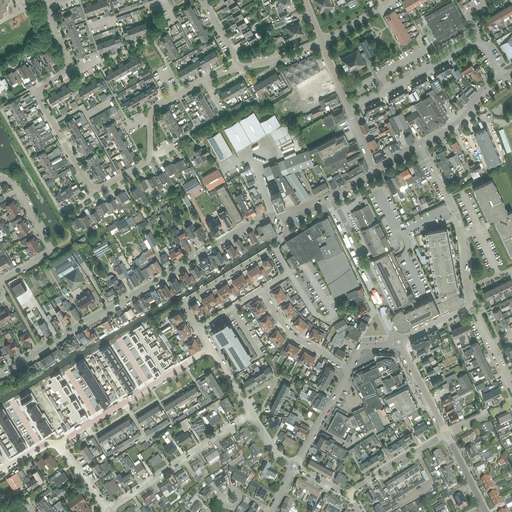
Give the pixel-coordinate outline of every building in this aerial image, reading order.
[(0,0),(0,19),(3,17),(3,13),(6,11),(6,3),(10,1),(10,0),(0,0)] [(98,11),(104,9),(100,0),(98,0),(99,2),(96,4),(98,11)] [(100,0),(104,9),(110,7),(107,0),(105,0),(104,1),(103,0),(100,0)] [(289,0),(279,0),(280,3),(278,4),(279,6),(277,7),(280,12),(284,10),(283,7),(291,4),(289,0)] [(314,0),(316,1),(314,2),(320,13),(334,6),(331,0),(314,0)] [(415,12),(408,0),(405,0),(402,2),(408,11),(412,9),(415,12)] [(420,9),(414,0),(408,0),(415,12),(416,11),(414,8),(417,6),(420,9)] [(424,6),(425,6),(421,0),(414,0),(420,9),(421,8),(419,5),(422,3),(424,6)] [(233,14),(240,10),(241,9),(236,1),(235,1),(227,6),(222,9),(224,12),(230,8),(233,14)] [(98,11),(96,4),(92,5),(91,2),(89,3),(93,13),(93,15),(96,14),(95,12),(98,11)] [(425,17),(440,45),(467,29),(452,2),(425,17)] [(87,15),(93,13),(89,3),(86,4),(87,6),(84,8),(87,15)] [(187,15),(196,10),(195,7),(192,9),(191,6),(184,9),(187,15)] [(511,17),(511,15),(506,7),(502,10),(506,18),(508,16),(511,18),(511,17)] [(190,20),(197,16),(195,13),(197,12),(196,10),(187,15),(190,20)] [(237,22),(243,18),(244,18),(240,10),(233,14),(226,18),(228,21),(234,17),(237,22)] [(286,10),(279,14),(281,19),(288,16),(286,10)] [(388,21),(401,13),(397,14),(394,10),(385,16),(388,21)] [(503,19),(506,18),(502,10),(497,13),(503,23),(504,22),(503,19)] [(391,26),(404,18),(400,19),(398,17),(402,15),(401,13),(388,21),(391,26)] [(501,24),(503,23),(497,13),(492,16),(496,23),(499,22),(501,24)] [(64,23),(73,20),(75,19),(74,16),(72,17),(71,14),(64,16),(65,20),(63,21),(64,23)] [(191,27),(202,20),(201,18),(199,19),(197,16),(190,20),(192,23),(190,24),(191,27)] [(496,23),(492,16),(487,19),(485,20),(491,30),(495,28),(494,25),(496,23)] [(239,32),(241,31),(248,26),(243,18),(237,22),(230,26),(231,29),(238,25),(239,27),(237,28),(237,29),(239,32)] [(394,31),(407,23),(406,23),(402,24),(401,22),(405,19),(404,18),(391,26),(394,31)] [(284,19),(273,24),(275,29),(286,24),(284,19)] [(68,28),(75,25),(73,20),(64,23),(64,25),(67,25),(68,28)] [(196,31),(203,27),(201,24),(203,22),(202,20),(191,27),(192,29),(194,27),(196,31)] [(286,27),(282,29),(284,34),(283,35),(285,42),(304,34),(299,22),(300,22),(299,22),(286,27)] [(141,25),(144,35),(147,34),(146,31),(149,30),(147,23),(141,25)] [(175,25),(179,33),(183,31),(178,23),(175,25)] [(396,36),(410,28),(409,28),(405,29),(404,26),(407,24),(407,23),(394,31),(396,36)] [(68,35),(79,31),(80,30),(79,28),(76,29),(75,25),(68,28),(69,31),(67,32),(68,35)] [(142,36),(144,35),(141,25),(135,27),(138,34),(141,33),(142,36)] [(133,39),(129,26),(128,26),(126,27),(127,30),(124,31),(126,38),(130,37),(131,40),(133,39)] [(138,34),(135,27),(132,28),(131,26),(129,26),(133,39),(135,38),(134,35),(138,34)] [(246,38),(254,34),(249,26),(248,26),(241,31),(239,32),(235,34),(237,37),(243,33),(246,38)] [(199,36),(208,31),(207,29),(205,30),(203,27),(196,31),(199,36)] [(399,41),(413,33),(412,33),(408,34),(407,31),(410,29),(410,28),(396,36),(399,41)] [(161,44),(172,37),(169,29),(164,32),(161,34),(162,36),(161,37),(163,40),(160,41),(161,44)] [(72,39),(79,37),(78,34),(80,33),(79,31),(68,35),(68,37),(71,36),(72,39)] [(208,31),(199,36),(202,41),(209,37),(207,34),(209,33),(208,31)] [(413,33),(399,41),(402,46),(412,40),(412,41),(416,39),(415,37),(411,39),(410,36),(413,34),(413,33)] [(254,34),(246,38),(241,41),(242,44),(248,41),(252,46),(259,42),(255,34),(254,34)] [(511,35),(507,42),(502,45),(511,59),(511,58),(511,35)] [(114,38),(118,48),(120,47),(119,44),(123,43),(120,36),(114,38)] [(72,46),(81,43),(79,37),(72,39),(73,43),(71,44),(72,46)] [(167,47),(174,44),(172,40),(174,39),(173,37),(172,37),(161,44),(163,46),(165,44),(167,47)] [(115,49),(118,48),(114,38),(109,40),(111,47),(114,46),(115,49)] [(358,49),(340,58),(343,64),(345,69),(346,69),(349,74),(366,64),(363,58),(366,55),(367,57),(375,53),(367,38),(359,42),(364,52),(360,54),(358,49)] [(108,48),(111,47),(109,40),(103,42),(106,52),(109,51),(108,48)] [(104,53),(106,52),(103,42),(97,44),(99,51),(103,50),(104,53)] [(76,51),(83,48),(81,43),(72,46),(72,48),(75,48),(76,51)] [(167,54),(177,49),(174,44),(167,47),(169,51),(166,52),(167,54)] [(83,48),(76,51),(77,54),(75,55),(76,58),(86,54),(83,48)] [(177,49),(167,54),(169,56),(171,55),(173,58),(180,54),(177,49)] [(53,54),(50,56),(48,51),(41,55),(46,63),(52,60),(54,63),(57,61),(57,60),(57,59),(57,58),(57,57),(57,56),(56,55),(55,55),(54,55),(53,54)] [(209,54),(215,63),(217,62),(215,59),(219,57),(215,51),(209,54)] [(213,64),(215,63),(209,54),(204,57),(208,64),(211,62),(213,64)] [(283,68),(280,69),(286,80),(287,79),(291,88),(319,72),(315,63),(317,62),(314,55),(307,58),(307,59),(283,70),(283,68)] [(131,58),(138,70),(141,68),(140,67),(145,64),(142,60),(140,61),(138,57),(134,59),(133,57),(131,58)] [(205,65),(208,64),(204,57),(199,60),(204,69),(206,68),(205,65)] [(37,67),(41,65),(36,58),(31,61),(35,68),(32,70),(35,75),(40,72),(37,67)] [(133,73),(138,70),(131,58),(129,59),(130,61),(127,63),(131,70),(133,73)] [(202,70),(204,69),(199,60),(194,63),(197,70),(201,68),(202,70)] [(131,70),(127,63),(124,65),(123,63),(120,64),(126,73),(131,70)] [(194,71),(197,70),(194,63),(188,66),(194,75),(196,74),(194,71)] [(32,81),(36,78),(32,70),(29,71),(25,64),(18,68),(21,72),(24,78),(29,75),(32,81)] [(127,76),(126,73),(120,64),(118,65),(120,68),(117,69),(120,76),(123,74),(125,77),(127,76)] [(441,67),(446,75),(452,72),(455,70),(453,66),(450,67),(448,64),(441,67)] [(192,76),(194,75),(188,66),(183,69),(187,76),(190,74),(192,76)] [(461,71),(464,76),(468,73),(472,79),(474,77),(476,80),(477,79),(478,80),(480,78),(480,77),(481,76),(478,72),(481,70),(478,67),(471,71),(468,66),(461,71)] [(442,77),(446,75),(441,67),(435,71),(437,75),(434,76),(435,78),(439,77),(438,76),(441,74),(442,77)] [(120,76),(117,69),(113,71),(112,69),(110,70),(115,79),(120,76)] [(140,74),(141,75),(143,78),(151,73),(149,69),(140,74)] [(184,77),(187,76),(183,69),(178,72),(183,81),(185,80),(184,77)] [(108,84),(115,79),(110,70),(108,71),(109,74),(106,76),(108,79),(105,80),(108,84)] [(18,83),(22,81),(17,72),(14,74),(12,71),(6,75),(11,85),(17,82),(18,83)] [(272,75),(276,83),(279,82),(280,84),(285,82),(280,74),(278,75),(276,72),(273,74),(273,73),(271,74),(271,75),(272,75)] [(278,86),(276,83),(272,75),(271,75),(269,77),(268,76),(267,77),(267,78),(272,86),(274,88),(278,86)] [(419,80),(423,87),(426,85),(425,83),(427,82),(428,83),(431,81),(430,78),(427,80),(425,76),(419,80)] [(470,83),(465,77),(463,76),(458,79),(461,81),(467,87),(463,90),(470,98),(471,98),(477,92),(474,88),(476,85),(470,83)] [(6,89),(9,87),(4,79),(1,81),(0,78),(0,89),(5,87),(6,89)] [(93,80),(98,89),(104,86),(100,79),(97,81),(95,78),(93,80)] [(274,88),(272,86),(267,78),(264,79),(262,80),(263,80),(267,88),(270,87),(271,90),(274,88)] [(434,81),(439,89),(443,87),(438,78),(434,81)] [(239,82),(244,90),(246,89),(248,92),(250,90),(248,88),(243,79),(240,81),(238,82),(239,82)] [(333,95),(336,94),(334,89),(336,89),(332,81),(319,86),(316,79),(298,89),(307,112),(321,107),(318,101),(333,95)] [(93,92),(98,89),(93,80),(91,81),(92,83),(89,85),(93,92)] [(263,91),(267,88),(263,80),(262,80),(260,82),(259,81),(258,82),(258,83),(263,91)] [(419,89),(423,87),(419,80),(412,84),(414,87),(411,89),(413,91),(416,89),(415,88),(418,87),(419,89)] [(427,96),(439,89),(434,81),(429,83),(433,89),(425,93),(427,96)] [(244,90),(239,82),(236,84),(235,83),(234,84),(234,85),(239,93),(242,92),(243,95),(245,93),(244,90)] [(258,94),(263,91),(258,83),(255,84),(253,85),(257,92),(255,93),(257,97),(258,99),(261,97),(258,94)] [(147,86),(148,87),(154,98),(156,96),(155,94),(158,92),(154,85),(151,87),(150,84),(147,86)] [(63,86),(69,95),(74,92),(70,86),(67,87),(66,85),(63,86)] [(93,92),(89,85),(86,87),(85,85),(83,86),(88,95),(93,92)] [(234,85),(231,86),(229,87),(230,87),(235,96),(237,94),(238,96),(240,95),(239,93),(234,85)] [(63,98),(69,95),(63,86),(61,88),(63,90),(59,92),(63,98)] [(81,99),(88,95),(83,86),(80,87),(82,89),(78,91),(80,95),(79,96),(81,99)] [(152,99),(154,98),(148,87),(145,88),(146,90),(143,92),(147,98),(150,96),(152,99)] [(230,98),(235,96),(230,87),(227,89),(227,88),(225,89),(225,90),(226,90),(230,98)] [(413,105),(415,108),(429,132),(433,129),(434,130),(437,128),(438,129),(446,123),(446,122),(449,120),(448,119),(449,119),(445,114),(447,113),(441,104),(449,99),(442,88),(432,94),(422,100),(422,99),(413,105)] [(396,93),(400,100),(403,98),(402,95),(404,94),(405,95),(408,93),(407,91),(404,92),(402,89),(396,93)] [(204,96),(203,95),(202,93),(203,92),(202,90),(190,97),(192,102),(195,100),(204,96)] [(226,101),(230,98),(226,90),(225,90),(222,92),(222,91),(221,92),(226,101)] [(63,98),(59,92),(56,94),(55,91),(53,92),(58,101),(63,98)] [(147,98),(143,92),(141,93),(140,91),(139,92),(138,91),(137,92),(138,95),(143,104),(146,102),(144,100),(147,98)] [(411,93),(415,100),(415,101),(420,98),(416,91),(411,93)] [(469,99),(463,93),(461,91),(457,94),(459,96),(458,98),(464,105),(469,99)] [(52,105),(58,101),(53,92),(51,94),(52,96),(49,98),(52,105)] [(143,104),(138,95),(137,92),(135,93),(135,94),(134,95),(135,96),(133,98),(137,104),(140,102),(141,105),(143,104)] [(396,102),(400,100),(396,93),(389,96),(391,100),(388,101),(390,104),(393,102),(393,101),(395,99),(396,102)] [(324,99),(327,106),(328,105),(330,109),(332,108),(341,104),(336,94),(333,95),(324,99)] [(206,100),(204,97),(205,97),(204,95),(203,95),(204,96),(195,100),(197,103),(195,104),(195,105),(196,106),(198,105),(206,100)] [(137,104),(133,98),(130,99),(129,97),(126,99),(127,101),(133,110),(135,109),(133,106),(137,104)] [(464,105),(457,97),(453,102),(459,109),(464,105)] [(133,110),(127,101),(126,99),(123,100),(125,102),(122,104),(126,110),(129,109),(130,111),(133,110)] [(209,104),(207,101),(208,101),(207,99),(206,100),(198,105),(199,107),(197,109),(198,110),(200,109),(209,104)] [(325,107),(327,106),(324,99),(319,101),(322,107),(319,108),(320,110),(325,108),(325,107)] [(10,110),(20,104),(18,102),(17,103),(15,100),(7,105),(8,107),(8,108),(9,110),(10,110)] [(373,104),(375,109),(376,112),(380,110),(379,107),(382,106),(382,107),(385,106),(384,103),(381,104),(380,101),(373,104)] [(13,115),(21,111),(19,107),(21,106),(20,104),(10,110),(13,115)] [(211,109),(210,106),(209,104),(200,109),(202,112),(199,113),(200,115),(203,114),(211,109)] [(376,112),(375,109),(373,104),(366,107),(367,111),(365,112),(366,115),(369,113),(368,112),(371,111),(372,113),(376,112)] [(394,116),(397,114),(392,105),(389,107),(394,116)] [(164,119),(172,114),(170,111),(173,110),(172,108),(169,109),(161,114),(163,117),(162,117),(163,119),(164,119)] [(211,109),(203,114),(205,118),(214,113),(212,110),(213,110),(212,108),(211,109)] [(321,114),(320,110),(319,108),(311,112),(312,113),(310,114),(312,118),(321,114)] [(343,108),(334,112),(332,114),(322,119),(328,129),(336,124),(347,118),(343,108)] [(13,115),(16,121),(26,115),(27,114),(26,112),(25,113),(23,110),(21,111),(13,115)] [(421,119),(416,111),(405,117),(410,126),(416,122),(423,134),(428,131),(421,119)] [(224,129),(237,151),(281,125),(274,114),(260,123),(254,112),(224,129)] [(394,116),(388,119),(395,133),(408,126),(401,112),(397,114),(394,116)] [(26,115),(16,121),(19,126),(27,121),(25,118),(28,116),(27,114),(26,115)] [(166,123),(174,118),(172,114),(164,119),(165,121),(165,122),(166,124),(166,123)] [(66,129),(75,124),(80,121),(78,118),(74,121),(71,117),(68,119),(68,121),(66,122),(67,126),(65,127),(66,129)] [(169,127),(177,123),(176,120),(178,119),(177,117),(174,118),(166,123),(168,126),(167,126),(168,128),(169,128),(169,127)] [(26,135),(45,124),(43,120),(39,122),(40,123),(35,126),(33,123),(31,125),(23,129),(26,135)] [(109,132),(116,128),(114,125),(116,124),(115,121),(104,128),(105,129),(104,130),(106,134),(109,132)] [(379,129),(380,131),(380,132),(381,134),(382,134),(389,131),(391,134),(395,133),(389,121),(384,123),(385,125),(383,126),(384,127),(379,129)] [(270,133),(277,145),(296,134),(289,122),(270,133)] [(366,122),(359,125),(363,133),(369,131),(370,134),(377,131),(375,126),(369,129),(366,122)] [(171,132),(180,127),(177,123),(169,127),(169,128),(170,130),(170,131),(171,132)] [(29,140),(39,134),(38,132),(42,130),(42,129),(47,127),(45,124),(26,135),(29,140)] [(72,133),(78,129),(75,124),(66,129),(68,131),(70,130),(72,133)] [(408,126),(404,129),(407,135),(405,137),(407,140),(406,141),(408,145),(409,145),(413,143),(412,142),(415,140),(410,133),(412,132),(408,126)] [(72,140),(82,134),(85,133),(82,127),(78,129),(72,133),(74,136),(71,137),(72,140)] [(171,132),(173,135),(172,135),(173,137),(182,132),(180,127),(171,132)] [(479,131),(474,133),(488,166),(501,161),(487,127),(482,130),(481,128),(478,129),(479,131)] [(109,138),(121,132),(120,130),(117,131),(116,128),(109,132),(111,135),(108,136),(109,138)] [(220,160),(232,153),(220,131),(207,139),(220,160)] [(32,145),(51,134),(50,132),(41,137),(39,134),(29,140),(32,145)] [(115,142),(122,139),(120,135),(122,134),(121,132),(109,138),(110,140),(112,141),(114,140),(115,142)] [(51,134),(32,145),(35,151),(46,145),(44,142),(53,137),(51,134)] [(78,144),(85,140),(82,134),(72,140),(74,142),(76,140),(78,144)] [(318,149),(326,166),(346,156),(347,157),(360,150),(356,142),(349,145),(348,143),(349,143),(344,134),(343,135),(343,134),(342,134),(343,135),(337,138),(336,136),(309,150),(310,153),(318,149)] [(118,148),(127,142),(126,140),(124,142),(122,139),(115,142),(118,148)] [(378,152),(377,151),(381,149),(385,147),(383,144),(380,145),(379,142),(376,143),(375,139),(374,139),(367,142),(371,151),(373,155),(378,152)] [(79,150),(88,145),(85,140),(78,144),(80,147),(77,148),(79,150)] [(390,142),(390,144),(387,146),(391,153),(394,152),(400,149),(397,141),(395,142),(393,142),(393,141),(390,142)] [(455,154),(449,157),(454,166),(459,163),(461,162),(458,156),(463,153),(456,141),(451,144),(453,147),(452,148),(453,151),(455,154)] [(121,153),(128,149),(126,146),(128,145),(127,142),(118,148),(121,153)] [(88,155),(93,152),(92,150),(93,149),(90,144),(88,145),(79,150),(80,152),(82,151),(84,154),(87,153),(88,155)] [(378,152),(373,155),(372,155),(375,163),(392,154),(387,146),(385,147),(381,149),(377,151),(378,152)] [(194,152),(197,157),(194,159),(198,165),(201,163),(200,161),(206,157),(205,155),(209,153),(206,147),(202,150),(201,148),(194,152)] [(440,160),(437,161),(442,170),(443,169),(446,175),(452,171),(443,148),(436,152),(440,160)] [(124,158),(133,153),(132,151),(130,152),(128,149),(121,153),(124,158)] [(284,176),(294,189),(302,201),(310,196),(298,179),(302,176),(298,171),(314,164),(308,150),(264,168),(269,182),(270,182),(284,176)] [(349,163),(362,156),(360,150),(346,157),(349,163)] [(39,161),(49,156),(55,153),(54,151),(47,155),(44,151),(36,156),(39,161)] [(96,160),(99,159),(96,154),(95,154),(93,152),(88,155),(89,157),(87,159),(88,162),(86,163),(87,165),(96,160)] [(133,153),(124,158),(122,160),(125,165),(134,160),(132,157),(134,155),(133,153)] [(42,167),(51,162),(49,158),(50,157),(49,156),(39,161),(42,167)] [(342,166),(343,167),(344,169),(346,172),(350,180),(354,178),(355,178),(368,171),(369,170),(363,159),(362,156),(349,163),(346,157),(333,163),(337,169),(342,166)] [(45,172),(66,160),(65,157),(52,165),(51,162),(42,167),(45,172)] [(93,169),(99,165),(98,163),(100,161),(99,159),(96,160),(87,165),(88,167),(91,166),(93,169)] [(66,160),(45,172),(49,177),(57,173),(55,170),(57,169),(68,163),(66,160)] [(178,171),(179,171),(183,169),(185,173),(189,170),(183,160),(181,161),(180,160),(174,164),(178,171)] [(417,162),(411,166),(416,175),(412,177),(417,187),(421,185),(420,183),(421,183),(420,182),(424,180),(423,179),(426,178),(417,162)] [(174,164),(174,163),(171,165),(170,164),(164,167),(166,172),(167,172),(169,175),(173,172),(175,176),(180,174),(179,171),(178,171),(174,164)] [(471,172),(474,179),(480,176),(477,169),(481,168),(479,164),(474,166),(474,164),(469,166),(471,172)] [(93,176),(105,169),(104,167),(101,168),(99,165),(93,169),(95,173),(92,174),(93,176)] [(407,168),(401,172),(408,184),(414,181),(407,168)] [(99,180),(108,175),(105,169),(93,176),(95,178),(97,177),(99,180)] [(225,181),(219,170),(203,179),(209,190),(225,181)] [(169,175),(167,172),(166,172),(164,173),(164,172),(157,176),(162,183),(166,181),(168,185),(173,182),(169,175)] [(349,181),(350,180),(346,172),(341,175),(346,184),(350,181),(349,181)] [(402,185),(403,187),(404,189),(408,187),(406,183),(400,172),(397,174),(402,185)] [(247,176),(246,176),(247,179),(248,184),(255,181),(254,177),(253,177),(252,174),(247,176)] [(403,187),(402,185),(397,174),(392,177),(391,178),(396,188),(396,189),(396,190),(400,188),(401,191),(405,189),(404,189),(403,187)] [(157,176),(157,175),(154,177),(154,176),(148,179),(152,187),(156,184),(159,188),(160,188),(160,189),(164,187),(163,185),(162,183),(157,176)] [(327,178),(332,189),(333,189),(337,186),(336,184),(338,183),(340,187),(345,184),(341,177),(334,181),(331,175),(327,178)] [(288,193),(294,189),(284,176),(270,182),(272,189),(269,190),(270,193),(271,193),(272,196),(277,207),(285,204),(283,197),(287,194),(287,195),(288,194),(288,193)] [(195,177),(182,185),(187,193),(200,185),(195,177)] [(148,179),(147,178),(144,180),(144,179),(138,182),(140,187),(142,190),(147,188),(151,195),(153,193),(154,195),(156,194),(155,192),(153,189),(152,187),(148,179)] [(319,186),(322,192),(329,189),(324,178),(320,180),(322,184),(319,186)] [(396,189),(390,178),(386,180),(385,181),(390,192),(391,191),(392,193),(397,191),(396,190),(396,189)] [(492,179),(481,184),(473,188),(489,222),(491,221),(490,221),(490,222),(490,223),(491,223),(493,227),(496,224),(511,257),(511,256),(511,210),(507,212),(492,179)] [(70,184),(76,194),(81,191),(76,182),(73,184),(71,182),(69,183),(70,184)] [(225,183),(216,189),(235,223),(243,218),(226,188),(227,187),(225,183)] [(71,197),(76,194),(70,184),(68,185),(69,187),(66,189),(71,197)] [(322,192),(319,186),(316,187),(314,184),(310,186),(316,196),(322,192)] [(71,197),(66,189),(62,191),(60,187),(58,188),(59,190),(65,200),(71,197)] [(142,190),(140,187),(138,188),(137,188),(131,191),(135,199),(140,196),(145,205),(150,202),(142,190)] [(295,204),(302,201),(294,189),(288,193),(288,194),(295,204)] [(60,204),(65,200),(59,190),(58,191),(59,193),(55,195),(60,204)] [(266,210),(259,195),(255,196),(252,190),(249,192),(259,213),(266,210)] [(120,203),(124,201),(126,204),(131,202),(125,191),(122,193),(121,192),(115,195),(117,198),(120,203)] [(204,204),(196,191),(188,196),(195,209),(204,204)] [(242,192),(235,196),(238,203),(241,202),(245,210),(248,208),(250,207),(250,209),(248,210),(252,217),(257,214),(250,202),(247,203),(242,192)] [(123,208),(120,203),(117,198),(114,200),(114,199),(108,202),(112,210),(116,207),(118,211),(119,211),(121,213),(123,212),(126,217),(127,216),(123,209),(123,208)] [(8,211),(18,205),(16,203),(14,201),(8,204),(6,202),(0,205),(2,208),(3,209),(7,208),(8,211)] [(108,202),(107,201),(105,203),(104,202),(98,206),(100,210),(102,213),(107,211),(109,215),(113,212),(112,210),(108,202)] [(238,203),(237,204),(238,208),(240,207),(243,211),(243,212),(242,213),(244,216),(245,216),(246,218),(246,219),(248,220),(249,219),(252,217),(248,210),(248,208),(245,210),(241,202),(238,203)] [(367,204),(353,211),(362,229),(361,230),(373,254),(390,246),(377,221),(376,222),(367,204)] [(18,205),(8,211),(10,214),(7,216),(10,221),(15,217),(14,215),(20,211),(19,209),(19,208),(18,206),(18,205)] [(100,210),(98,206),(95,207),(97,211),(91,214),(95,222),(96,222),(100,219),(103,225),(108,223),(105,219),(102,213),(100,210)] [(227,209),(218,213),(221,219),(225,226),(225,227),(226,227),(226,226),(227,228),(228,228),(231,227),(231,225),(232,225),(227,215),(230,214),(227,209)] [(139,210),(135,212),(137,215),(134,216),(137,222),(143,219),(139,210)] [(81,218),(86,225),(90,223),(92,227),(97,224),(96,222),(95,222),(91,214),(88,215),(87,214),(87,213),(83,215),(84,216),(81,218)] [(131,215),(125,218),(128,224),(134,221),(131,215)] [(328,257),(342,250),(333,232),(335,231),(328,216),(324,218),(323,217),(316,222),(323,234),(315,237),(325,257),(325,258),(328,256),(328,257)] [(81,218),(81,217),(78,218),(77,217),(71,221),(73,225),(72,225),(72,226),(73,228),(74,229),(75,228),(75,229),(80,226),(82,230),(87,227),(86,225),(81,218)] [(19,229),(29,223),(28,223),(26,221),(24,219),(22,220),(21,218),(11,223),(13,227),(17,226),(19,229)] [(213,218),(206,222),(212,233),(219,229),(218,227),(222,225),(218,218),(214,220),(213,218)] [(128,226),(125,221),(117,226),(120,231),(128,226)] [(259,233),(260,235),(264,241),(277,234),(275,229),(276,229),(274,225),(273,226),(270,221),(257,228),(259,233)] [(315,237),(323,234),(316,222),(285,241),(300,263),(306,260),(306,259),(314,256),(316,261),(325,257),(315,237)] [(29,223),(19,229),(20,232),(18,234),(18,236),(17,236),(19,239),(25,236),(24,233),(30,229),(29,227),(29,226),(28,224),(29,224),(29,223)] [(198,228),(194,227),(192,224),(185,228),(190,237),(196,234),(199,240),(206,236),(201,226),(198,228)] [(451,248),(450,242),(448,227),(425,232),(427,247),(427,246),(426,246),(426,247),(426,252),(427,256),(427,257),(426,257),(425,255),(422,256),(418,248),(415,249),(422,263),(426,262),(426,260),(427,260),(429,264),(431,269),(431,270),(431,269),(432,269),(436,291),(438,294),(434,296),(442,312),(456,305),(456,304),(463,301),(464,300),(464,299),(464,298),(464,297),(464,296),(463,295),(463,294),(462,294),(461,294),(460,294),(459,294),(456,287),(459,287),(455,265),(456,264),(455,260),(455,256),(455,255),(454,255),(453,252),(454,252),(453,247),(452,247),(452,248),(451,248)] [(185,230),(177,235),(187,252),(192,249),(185,238),(188,236),(185,230)] [(260,235),(259,233),(255,235),(253,230),(247,233),(253,245),(263,240),(260,235)] [(157,244),(150,231),(145,234),(148,239),(147,240),(151,247),(152,246),(152,247),(157,244)] [(29,247),(39,242),(39,241),(38,242),(37,239),(36,240),(35,237),(28,241),(27,238),(20,242),(22,244),(23,244),(24,245),(27,244),(29,247)] [(249,250),(247,245),(244,246),(243,244),(238,238),(234,242),(238,246),(238,247),(244,254),(249,250)] [(33,256),(33,255),(32,252),(41,247),(39,245),(39,242),(29,247),(25,249),(26,250),(28,253),(29,254),(28,254),(29,257),(30,258),(33,256)] [(173,248),(175,250),(179,257),(184,254),(179,245),(173,248)] [(229,245),(226,247),(227,247),(226,248),(231,256),(234,255),(235,257),(241,254),(237,248),(235,250),(231,245),(230,246),(229,245)] [(100,246),(95,248),(96,250),(97,252),(100,256),(104,254),(101,248),(100,246)] [(77,248),(72,252),(79,264),(85,260),(77,248)] [(150,256),(151,258),(156,255),(152,248),(144,252),(147,258),(150,256)] [(353,276),(353,275),(354,275),(351,268),(352,267),(343,249),(342,250),(328,257),(328,256),(325,258),(325,257),(316,261),(319,266),(331,291),(335,288),(338,292),(352,285),(348,279),(349,279),(350,279),(351,280),(352,279),(353,279),(353,278),(354,278),(354,277),(354,276),(353,276)] [(174,260),(179,257),(175,250),(169,254),(174,260)] [(407,329),(409,328),(440,313),(432,296),(417,303),(391,250),(370,260),(395,312),(394,313),(393,315),(392,317),(392,318),(392,319),(391,320),(391,321),(392,323),(392,324),(392,325),(393,326),(394,326),(394,327),(395,328),(396,328),(397,329),(398,329),(401,329),(402,330),(404,329),(407,329)] [(0,264),(10,259),(7,254),(5,251),(0,254),(1,257),(0,257),(0,264)] [(70,251),(62,256),(51,263),(56,270),(55,270),(60,278),(64,276),(72,289),(81,283),(85,280),(77,268),(80,266),(75,258),(74,258),(70,251)] [(213,255),(214,256),(219,263),(221,261),(223,264),(228,261),(225,255),(222,256),(219,251),(217,252),(214,253),(214,254),(213,255)] [(137,264),(139,267),(145,277),(155,272),(150,264),(149,261),(147,258),(144,252),(143,252),(140,257),(135,260),(137,264)] [(160,255),(161,256),(163,259),(161,260),(164,265),(170,262),(165,252),(164,253),(163,253),(162,254),(160,255)] [(113,255),(110,257),(113,262),(115,266),(119,263),(113,255)] [(200,261),(206,272),(214,268),(214,269),(216,267),(209,255),(200,261)] [(292,255),(290,256),(287,259),(292,266),(297,263),(292,255)] [(263,269),(266,274),(271,271),(269,269),(273,267),(269,261),(270,261),(268,258),(268,257),(267,257),(264,259),(265,260),(262,262),(265,267),(263,269)] [(14,267),(14,266),(12,263),(10,259),(0,264),(0,268),(1,270),(7,267),(8,269),(9,270),(14,267)] [(139,267),(137,264),(135,260),(132,261),(135,265),(131,268),(134,273),(136,272),(140,280),(145,277),(139,267)] [(150,264),(155,272),(161,268),(157,260),(154,262),(150,264)] [(119,274),(123,272),(119,263),(115,266),(113,267),(116,271),(117,271),(119,274)] [(123,264),(120,265),(126,276),(129,275),(123,264)] [(191,268),(191,269),(196,277),(201,274),(202,277),(205,275),(202,269),(199,271),(196,265),(194,266),(191,267),(191,268)] [(266,274),(263,269),(260,270),(257,265),(255,266),(255,265),(251,267),(257,276),(258,278),(264,275),(266,274)] [(252,279),(257,276),(251,267),(248,269),(248,270),(247,271),(250,276),(247,278),(251,283),(253,282),(252,279)] [(181,275),(186,283),(191,280),(193,283),(195,281),(192,275),(189,277),(186,272),(184,273),(184,272),(181,274),(181,275)] [(129,276),(135,285),(139,282),(134,273),(129,276)] [(251,283),(247,278),(245,279),(242,274),(240,275),(240,274),(236,276),(243,288),(251,283)] [(116,276),(110,280),(115,287),(119,294),(120,294),(121,295),(124,293),(124,292),(126,290),(122,283),(120,284),(116,276)] [(235,293),(243,288),(236,276),(233,278),(233,279),(232,280),(235,286),(232,287),(235,293)] [(171,280),(171,281),(170,281),(176,290),(181,286),(182,289),(185,287),(182,282),(179,283),(176,278),(174,279),(174,278),(171,280)] [(16,280),(10,283),(13,290),(20,286),(16,280)] [(272,294),(274,297),(283,292),(285,290),(283,286),(285,284),(283,281),(275,286),(277,289),(272,292),(273,293),(272,294)] [(503,291),(508,289),(505,282),(500,284),(503,291)] [(161,286),(161,287),(160,288),(166,296),(171,293),(172,296),(175,294),(172,288),(169,290),(166,284),(164,286),(164,285),(161,286)] [(235,293),(232,287),(230,289),(227,284),(225,284),(224,284),(221,286),(227,295),(231,292),(233,294),(235,293)] [(500,293),(503,291),(500,284),(494,287),(498,294),(499,298),(502,297),(500,293)] [(222,298),(227,295),(221,286),(217,288),(218,289),(217,290),(220,295),(217,297),(221,302),(223,300),(222,298)] [(362,286),(347,293),(351,304),(365,298),(363,293),(364,292),(362,286)] [(499,298),(498,294),(494,287),(489,290),(492,297),(495,295),(497,299),(499,298)] [(105,293),(109,300),(117,295),(113,289),(105,293)] [(159,296),(155,289),(151,292),(155,299),(154,299),(158,304),(161,303),(158,297),(159,296)] [(96,302),(88,290),(84,292),(85,294),(76,300),(82,309),(88,305),(89,306),(96,302)] [(494,300),(492,297),(489,290),(483,292),(487,299),(489,298),(491,301),(494,300)] [(143,309),(151,305),(149,302),(154,299),(150,292),(146,294),(146,295),(138,300),(143,309)] [(285,301),(290,298),(287,293),(285,294),(283,292),(274,297),(276,301),(277,300),(278,302),(283,298),(285,301)] [(221,302),(217,297),(215,298),(211,293),(210,294),(209,293),(206,295),(211,304),(213,307),(218,304),(221,302)] [(211,304),(206,295),(202,297),(203,298),(201,299),(205,304),(202,306),(207,313),(209,312),(208,309),(213,307),(211,304)] [(283,313),(292,307),(291,304),(293,303),(290,298),(285,301),(286,304),(281,307),(282,308),(281,309),(283,313)] [(62,302),(63,305),(66,310),(67,312),(70,310),(72,313),(75,318),(80,315),(75,307),(73,308),(72,306),(69,302),(68,303),(66,300),(62,302)] [(138,300),(133,303),(135,306),(134,306),(135,309),(136,308),(138,312),(141,310),(142,312),(144,311),(143,309),(138,300)] [(253,310),(263,304),(260,301),(260,300),(259,300),(253,303),(252,300),(244,305),(246,308),(248,307),(251,311),(253,310)] [(48,310),(51,309),(53,307),(49,301),(44,305),(48,310)] [(207,313),(202,306),(199,307),(196,302),(194,304),(193,303),(190,305),(190,306),(192,309),(193,308),(197,316),(202,313),(204,315),(207,313)] [(256,319),(261,316),(259,313),(265,310),(264,308),(265,308),(263,304),(253,310),(251,311),(254,316),(256,319)] [(350,315),(352,314),(355,318),(367,311),(363,305),(356,310),(354,306),(348,311),(350,315)] [(295,316),(299,312),(298,310),(296,308),(294,309),(292,307),(283,313),(285,316),(286,315),(287,317),(292,314),(295,316)] [(1,310),(7,320),(10,318),(12,321),(16,318),(13,313),(11,314),(7,308),(4,309),(1,310)] [(37,308),(29,313),(37,326),(40,324),(39,322),(44,320),(37,308)] [(131,308),(124,312),(128,319),(135,315),(131,308)] [(495,317),(502,314),(499,308),(493,312),(495,317)] [(115,318),(119,324),(127,320),(124,314),(123,314),(120,309),(116,311),(118,316),(115,318)] [(61,313),(59,310),(56,312),(64,325),(69,321),(67,318),(68,317),(66,314),(63,315),(62,314),(61,313)] [(181,314),(180,312),(179,311),(178,311),(175,313),(176,314),(168,319),(173,327),(178,323),(177,321),(182,318),(180,315),(181,314)] [(296,329),(305,319),(301,315),(299,312),(295,316),(297,319),(293,324),(294,325),(293,326),(296,329)] [(498,323),(505,320),(504,317),(507,315),(506,312),(502,314),(495,317),(498,323)] [(55,330),(60,327),(57,322),(58,321),(56,318),(53,320),(49,314),(46,316),(50,322),(55,330)] [(263,325),(272,319),(270,316),(269,316),(268,315),(263,318),(261,316),(256,319),(260,326),(263,325)] [(366,321),(367,318),(364,316),(361,318),(358,324),(355,322),(354,325),(356,327),(358,328),(363,330),(368,321),(366,321)] [(505,320),(498,323),(499,325),(497,326),(499,329),(508,325),(509,325),(508,322),(510,321),(508,318),(505,320)] [(266,334),(271,331),(269,328),(274,325),(273,323),(274,323),(272,319),(263,325),(265,330),(263,331),(266,334)] [(309,329),(312,324),(310,322),(308,321),(306,322),(304,321),(306,319),(305,319),(296,329),(299,331),(300,330),(301,332),(305,327),(309,329)] [(337,332),(341,340),(345,338),(355,343),(361,331),(358,329),(358,328),(356,327),(354,325),(353,326),(351,325),(351,326),(348,325),(347,326),(343,319),(333,325),(337,332)] [(108,320),(103,323),(108,332),(113,329),(108,320)] [(230,351),(234,357),(238,363),(240,367),(251,360),(249,357),(233,332),(234,332),(235,332),(230,324),(230,325),(229,325),(227,322),(214,331),(216,334),(215,335),(217,338),(217,339),(219,341),(220,340),(222,343),(221,343),(222,344),(225,342),(227,345),(230,351)] [(462,325),(466,332),(469,331),(471,336),(474,335),(468,322),(462,325)] [(180,333),(189,327),(187,324),(186,324),(185,323),(180,326),(178,323),(173,327),(174,330),(177,328),(180,333)] [(46,336),(51,333),(47,328),(49,327),(46,324),(41,327),(41,326),(40,327),(46,336)] [(314,340),(318,330),(316,329),(317,327),(314,325),(312,324),(309,329),(312,331),(309,336),(310,337),(310,338),(314,340)] [(135,333),(131,335),(133,339),(142,333),(141,331),(144,329),(142,325),(133,330),(135,333)] [(463,333),(466,332),(462,325),(457,327),(463,340),(466,339),(463,333)] [(182,342),(187,338),(186,336),(191,333),(190,331),(191,331),(189,327),(180,333),(178,335),(181,340),(182,342)] [(465,345),(463,340),(457,327),(451,330),(455,337),(458,336),(463,346),(465,345)] [(88,328),(83,330),(90,342),(98,338),(94,331),(91,333),(88,328)] [(318,330),(314,340),(317,342),(318,341),(319,342),(322,336),(325,338),(328,332),(324,330),(320,328),(318,330)] [(272,342),(282,333),(279,330),(278,331),(277,329),(273,333),(271,331),(266,334),(268,337),(272,342)] [(441,337),(437,329),(428,334),(427,335),(431,342),(441,337)] [(79,333),(76,335),(77,338),(80,337),(84,344),(89,341),(87,337),(86,337),(83,331),(79,333)] [(18,338),(23,346),(28,344),(27,343),(29,342),(28,340),(31,339),(28,332),(18,338)] [(341,340),(337,332),(335,335),(331,342),(333,344),(333,345),(336,347),(332,353),(341,358),(345,352),(339,348),(342,342),(341,340)] [(142,333),(133,339),(135,343),(139,340),(141,342),(149,337),(147,333),(144,336),(142,333)] [(282,333),(272,342),(275,346),(273,348),(275,350),(282,345),(280,342),(285,338),(284,337),(285,336),(282,333)] [(413,341),(412,345),(414,351),(423,346),(428,344),(431,343),(431,342),(427,335),(414,341),(413,341)] [(71,350),(70,350),(79,345),(74,336),(65,341),(65,342),(64,343),(64,344),(57,348),(62,356),(71,350)] [(142,345),(138,347),(140,351),(150,345),(148,343),(154,340),(151,336),(149,337),(141,342),(142,345)] [(8,344),(4,346),(9,355),(14,352),(13,351),(15,350),(15,349),(17,347),(14,341),(12,338),(7,341),(8,344)] [(189,348),(198,342),(196,339),(195,339),(194,338),(189,341),(187,338),(182,342),(187,349),(189,348)] [(198,342),(189,348),(191,351),(188,352),(190,354),(200,348),(199,346),(200,346),(198,342)] [(289,354),(295,344),(291,342),(290,343),(289,342),(286,348),(283,346),(279,354),(282,356),(283,353),(288,356),(289,354)] [(465,354),(480,347),(477,342),(470,345),(472,348),(464,351),(463,348),(461,349),(463,352),(464,352),(465,354)] [(150,345),(140,351),(143,355),(147,352),(149,355),(158,349),(159,348),(157,344),(151,348),(150,345)] [(296,360),(299,355),(296,354),(299,348),(298,347),(298,346),(295,344),(289,354),(294,357),(293,359),(296,360)] [(428,344),(423,346),(424,347),(417,351),(419,356),(428,352),(427,350),(430,348),(428,344)] [(109,345),(99,351),(100,351),(103,356),(112,350),(109,345)] [(430,350),(432,355),(441,350),(439,346),(430,350)] [(475,356),(482,353),(480,347),(465,354),(466,357),(474,353),(475,356)] [(150,357),(146,360),(148,363),(157,358),(156,355),(160,352),(158,349),(149,355),(150,357)] [(112,350),(103,356),(106,361),(115,355),(112,350)] [(303,365),(310,353),(306,351),(306,352),(304,351),(301,356),(299,355),(296,360),(299,362),(303,365)] [(55,360),(54,359),(50,353),(39,360),(40,360),(37,362),(41,368),(44,367),(55,360)] [(310,353),(303,365),(308,368),(307,370),(310,371),(314,364),(312,362),(315,357),(313,356),(314,355),(310,353)] [(383,375),(394,370),(393,368),(398,366),(396,360),(397,360),(395,354),(377,353),(375,353),(375,354),(374,355),(374,356),(377,363),(383,373),(383,375)] [(473,364),(485,358),(482,353),(475,356),(477,359),(471,361),(473,364)] [(115,355),(106,361),(109,366),(118,360),(115,355)] [(432,355),(428,358),(422,361),(422,362),(422,363),(423,364),(424,366),(431,362),(431,361),(434,359),(432,355)] [(157,358),(148,363),(150,367),(155,364),(156,367),(165,362),(165,361),(162,358),(159,360),(157,358)] [(481,367),(488,363),(485,358),(473,364),(474,366),(479,364),(481,367)] [(84,360),(76,365),(79,369),(79,370),(87,365),(84,360)] [(118,360),(109,366),(112,371),(122,365),(122,364),(121,364),(118,360)] [(158,369),(153,372),(156,376),(165,370),(164,367),(169,364),(167,360),(165,361),(165,362),(156,367),(158,369)] [(372,379),(383,373),(377,363),(356,373),(355,375),(354,376),(363,395),(375,389),(377,388),(372,379)] [(478,375),(490,369),(488,363),(481,367),(482,369),(477,372),(478,375)] [(87,365),(79,370),(82,374),(90,369),(87,365)] [(323,371),(331,376),(335,370),(326,365),(324,369),(323,371)] [(123,366),(113,373),(116,378),(126,372),(123,367),(123,366)] [(267,375),(264,369),(261,371),(257,366),(255,367),(259,373),(262,379),(267,375)] [(264,369),(267,375),(273,372),(269,366),(264,369)] [(372,379),(377,388),(378,390),(377,390),(380,396),(387,392),(387,391),(408,381),(405,376),(404,376),(401,372),(403,371),(400,366),(394,370),(383,375),(383,373),(372,379)] [(410,366),(407,367),(413,379),(416,378),(410,366)] [(435,373),(440,371),(437,366),(427,371),(429,376),(433,374),(433,375),(436,373),(435,373)] [(262,379),(259,373),(255,367),(253,368),(256,374),(253,376),(257,382),(262,379)] [(90,369),(82,374),(82,375),(85,379),(93,374),(95,373),(92,368),(90,369)] [(490,369),(478,375),(479,377),(484,375),(486,378),(493,374),(490,369)] [(37,371),(19,382),(20,385),(39,374),(37,371)] [(202,384),(208,381),(214,377),(211,371),(205,375),(207,378),(200,382),(202,384)] [(331,376),(323,371),(322,371),(321,375),(320,374),(318,377),(319,377),(320,378),(328,382),(331,376)] [(53,381),(49,384),(52,388),(60,382),(58,379),(62,376),(60,372),(50,378),(53,381)] [(126,372),(116,378),(119,383),(129,376),(126,372)] [(445,378),(447,382),(457,377),(455,373),(445,378)] [(454,401),(462,397),(476,390),(472,383),(472,384),(467,373),(456,378),(461,388),(456,391),(457,394),(452,396),(454,401)] [(93,374),(85,379),(88,383),(96,378),(93,374)] [(440,382),(444,380),(444,379),(443,379),(441,375),(431,380),(434,385),(438,383),(438,384),(440,383),(440,382)] [(129,376),(119,383),(122,387),(132,381),(129,376)] [(252,385),(248,379),(247,376),(245,378),(246,380),(243,382),(247,388),(252,385)] [(252,385),(257,382),(253,376),(248,379),(252,385)] [(211,386),(217,382),(214,377),(208,381),(211,386)] [(328,382),(320,378),(319,377),(317,380),(316,384),(325,389),(328,382)] [(96,378),(88,383),(91,388),(99,383),(96,378)] [(132,381),(122,387),(125,392),(125,393),(135,386),(132,381)] [(450,381),(448,382),(442,385),(445,390),(450,387),(449,386),(452,385),(450,381)] [(493,389),(497,396),(502,394),(496,381),(494,383),(496,388),(493,389)] [(60,382),(52,388),(54,392),(58,390),(60,393),(69,387),(67,383),(62,386),(60,382)] [(99,383),(91,388),(94,393),(103,387),(100,382),(99,383)] [(215,391),(221,387),(217,382),(211,386),(215,391)] [(290,392),(291,390),(289,389),(290,386),(284,382),(281,388),(287,391),(290,392)] [(497,396),(493,389),(490,391),(488,385),(485,387),(491,399),(497,396)] [(190,389),(194,395),(199,392),(195,386),(190,389)] [(387,405),(381,408),(388,421),(418,406),(417,406),(414,400),(414,399),(411,393),(411,392),(410,392),(407,386),(387,396),(384,398),(387,405)] [(62,396),(58,398),(61,403),(70,397),(67,394),(72,391),(69,387),(60,393),(62,396)] [(103,387),(94,393),(96,397),(105,392),(106,392),(103,387)] [(221,387),(215,391),(218,396),(224,392),(221,387)] [(486,402),(491,399),(485,387),(483,388),(485,393),(482,394),(486,402)] [(278,393),(285,396),(286,393),(289,395),(290,392),(287,391),(281,388),(278,393)] [(196,398),(194,395),(190,389),(185,392),(189,398),(190,401),(196,398)] [(375,389),(363,395),(367,403),(365,408),(348,417),(337,411),(327,430),(342,438),(348,426),(353,428),(359,425),(363,433),(374,427),(370,420),(367,414),(384,406),(375,389)] [(310,395),(312,396),(324,402),(327,396),(320,392),(319,394),(312,391),(310,395)] [(25,396),(20,399),(24,404),(29,400),(31,403),(36,400),(32,392),(29,393),(28,392),(24,395),(25,396)] [(105,392),(96,397),(99,402),(107,397),(105,392)] [(184,402),(189,398),(185,392),(180,395),(184,402)] [(282,402),(285,396),(278,393),(276,399),(282,402)] [(178,405),(184,402),(180,395),(175,399),(178,405)] [(324,402),(312,396),(310,395),(308,399),(312,401),(311,403),(313,404),(313,405),(316,407),(317,406),(320,408),(324,402)] [(454,401),(452,396),(451,397),(449,398),(448,396),(444,397),(445,398),(441,400),(444,406),(450,403),(454,401)] [(70,397),(61,403),(64,407),(67,405),(69,408),(78,402),(76,398),(72,401),(70,397)] [(107,397),(99,402),(102,407),(110,401),(107,397)] [(214,402),(217,407),(219,409),(220,410),(223,408),(227,415),(234,410),(231,405),(232,405),(227,397),(221,401),(220,398),(214,402)] [(462,397),(454,401),(454,402),(445,407),(447,412),(454,409),(455,412),(463,408),(461,404),(464,402),(462,397)] [(173,408),(178,405),(175,399),(169,402),(173,408)] [(279,407),(282,402),(276,399),(273,404),(279,407)] [(33,406),(27,409),(30,414),(39,408),(36,404),(38,402),(36,400),(31,403),(33,406)] [(71,411),(68,413),(70,417),(79,412),(77,409),(81,406),(78,402),(69,408),(71,411)] [(168,411),(173,408),(169,402),(164,405),(168,411)] [(219,409),(217,407),(214,402),(210,404),(214,410),(215,412),(216,412),(219,409)] [(153,407),(157,413),(162,410),(158,404),(153,407)] [(289,412),(279,407),(273,404),(270,409),(276,413),(278,410),(285,413),(284,415),(288,416),(289,412)] [(156,414),(157,413),(153,407),(148,411),(151,417),(154,415),(156,418),(158,417),(156,414)] [(39,408),(30,414),(33,419),(39,416),(41,418),(46,415),(44,412),(42,413),(39,408)] [(216,412),(215,412),(214,410),(212,412),(213,413),(210,415),(208,414),(203,418),(207,424),(209,422),(212,425),(219,421),(221,419),(217,413),(216,412)] [(458,415),(462,413),(461,410),(457,412),(449,416),(452,422),(459,418),(458,415)] [(149,418),(151,417),(148,411),(142,414),(146,420),(148,423),(151,422),(149,418)] [(79,412),(70,417),(73,422),(76,420),(79,423),(88,417),(85,413),(81,416),(79,412)] [(294,427),(293,430),(297,432),(295,435),(302,439),(304,435),(305,435),(309,427),(302,423),(300,426),(294,423),(297,416),(291,412),(288,417),(286,422),(294,427)] [(0,423),(9,417),(6,413),(0,416),(0,423)] [(141,423),(146,420),(142,414),(137,417),(139,421),(138,422),(140,425),(141,424),(141,423)] [(502,416),(502,417),(507,427),(511,425),(511,415),(509,417),(508,414),(507,415),(507,414),(506,414),(504,415),(502,416)] [(42,421),(37,424),(40,429),(49,424),(51,423),(46,415),(41,418),(42,421)] [(507,427),(502,417),(502,416),(500,417),(500,418),(497,420),(499,424),(496,426),(498,432),(504,429),(507,427)] [(9,417),(0,423),(0,425),(2,429),(4,427),(12,422),(9,418),(9,417)] [(127,427),(129,430),(136,426),(132,421),(131,422),(129,418),(128,418),(128,417),(125,419),(126,419),(123,421),(127,427)] [(278,423),(280,422),(277,418),(275,420),(273,417),(271,418),(270,417),(267,419),(270,424),(269,424),(273,430),(280,425),(278,423)] [(207,429),(202,422),(200,418),(192,424),(199,435),(201,434),(207,431),(207,430),(207,429)] [(184,422),(183,420),(178,423),(180,426),(181,425),(185,431),(188,428),(187,427),(188,427),(186,425),(184,422)] [(129,430),(127,427),(123,421),(118,424),(122,430),(125,429),(127,432),(129,430)] [(418,424),(424,433),(429,430),(424,421),(418,424)] [(12,422),(4,427),(6,432),(7,432),(15,427),(12,422)] [(490,422),(481,427),(485,436),(493,432),(495,431),(490,422)] [(49,424),(40,429),(43,435),(49,431),(49,432),(53,430),(49,424)] [(119,432),(122,430),(118,424),(113,427),(117,433),(119,437),(121,436),(119,432)] [(418,436),(424,433),(418,424),(416,426),(417,428),(414,430),(418,436)] [(6,432),(4,433),(7,438),(18,431),(15,427),(7,432),(6,432)] [(112,437),(117,433),(113,427),(108,431),(112,437)] [(247,443),(253,440),(246,428),(240,432),(241,435),(239,436),(237,434),(234,436),(238,443),(241,440),(240,439),(243,437),(247,443)] [(18,431),(7,438),(10,442),(21,436),(20,435),(20,436),(18,431)] [(109,439),(112,437),(108,431),(103,434),(106,440),(109,444),(111,442),(109,439)] [(176,449),(177,449),(172,441),(174,439),(168,431),(165,433),(166,435),(167,437),(164,439),(168,444),(164,446),(169,454),(173,452),(174,453),(175,453),(177,451),(177,450),(176,449)] [(189,441),(192,439),(187,431),(184,433),(183,432),(177,436),(182,444),(188,440),(189,441)] [(282,442),(283,442),(288,444),(287,445),(292,448),(296,441),(286,435),(287,434),(281,431),(278,437),(282,439),(284,440),(282,442)] [(467,435),(460,438),(464,444),(470,441),(470,443),(473,441),(472,438),(475,436),(473,431),(467,434),(467,435)] [(323,432),(315,446),(341,461),(343,457),(342,457),(347,449),(333,442),(334,440),(331,438),(331,437),(323,432)] [(402,434),(404,437),(408,443),(413,440),(409,433),(406,435),(404,433),(402,434)] [(101,443),(106,440),(103,434),(97,437),(101,443)] [(408,443),(404,437),(402,434),(400,436),(401,438),(399,440),(403,446),(408,443)] [(21,436),(10,442),(13,447),(23,440),(21,436)] [(403,446),(399,440),(397,437),(392,440),(393,443),(397,450),(403,446)] [(468,456),(477,452),(475,449),(479,446),(478,444),(484,441),(482,438),(474,442),(475,446),(467,450),(468,452),(467,452),(468,456)] [(236,448),(230,439),(221,445),(227,454),(236,448)] [(23,440),(13,447),(16,452),(26,445),(23,441),(24,441),(23,440)] [(397,450),(393,443),(392,440),(386,444),(392,453),(397,450)] [(155,442),(152,445),(154,447),(155,447),(159,453),(161,451),(155,442)] [(355,446),(358,451),(363,448),(360,443),(355,446)] [(84,454),(93,448),(91,446),(88,447),(86,445),(80,448),(80,449),(79,450),(80,452),(81,452),(83,452),(84,454)] [(93,448),(84,454),(87,459),(93,455),(91,452),(94,450),(97,448),(99,451),(101,450),(98,445),(95,446),(93,448)] [(248,462),(251,466),(259,461),(259,460),(258,461),(256,458),(262,454),(259,450),(256,445),(250,449),(253,454),(254,456),(253,457),(254,458),(248,462)] [(347,451),(351,457),(359,452),(355,446),(347,451)] [(375,454),(379,461),(385,457),(381,451),(380,451),(378,448),(373,451),(373,452),(375,455),(375,454)] [(220,458),(223,464),(226,462),(218,450),(216,451),(215,449),(204,456),(208,463),(209,463),(210,465),(220,458)] [(375,454),(375,455),(373,452),(371,454),(373,456),(370,458),(374,464),(379,461),(375,454)] [(434,462),(443,457),(440,452),(433,455),(435,458),(432,459),(434,462)] [(482,459),(485,458),(491,455),(490,452),(484,455),(482,453),(478,455),(477,452),(468,456),(470,459),(471,458),(472,461),(481,456),(482,459)] [(152,455),(153,457),(149,460),(153,466),(162,459),(158,453),(155,455),(154,454),(152,455)] [(231,460),(226,453),(222,455),(227,463),(227,462),(228,463),(231,461),(230,460),(231,460)] [(42,457),(35,462),(40,468),(46,463),(50,468),(57,462),(54,459),(54,460),(50,454),(44,459),(42,457)] [(122,454),(118,456),(123,464),(127,462),(124,458),(122,454)] [(127,462),(131,467),(134,465),(127,455),(124,458),(127,462)] [(374,464),(370,458),(368,455),(363,458),(365,461),(369,467),(374,464)] [(108,461),(107,459),(106,457),(103,458),(103,459),(105,462),(102,464),(102,463),(99,465),(97,462),(91,466),(94,471),(109,462),(108,461)] [(443,457),(434,462),(433,462),(434,465),(437,463),(439,466),(446,463),(443,457)] [(313,467),(316,461),(310,458),(307,464),(313,467)] [(369,467),(365,461),(363,458),(360,459),(362,462),(359,464),(363,471),(369,467)] [(318,463),(319,460),(317,459),(316,461),(313,467),(318,470),(322,465),(318,463)] [(134,463),(135,465),(134,466),(139,475),(146,470),(140,462),(139,460),(134,463)] [(199,470),(204,467),(199,460),(191,465),(196,472),(198,475),(201,473),(199,470)] [(112,472),(114,470),(109,462),(94,471),(98,476),(100,475),(101,477),(106,474),(103,469),(105,468),(105,467),(108,466),(112,472)] [(485,462),(475,467),(478,473),(485,469),(484,467),(487,465),(485,462)] [(272,470),(273,467),(265,463),(260,472),(263,473),(261,476),(266,479),(267,477),(268,478),(270,476),(275,479),(277,474),(278,474),(278,473),(272,470)] [(337,470),(341,472),(345,466),(340,463),(337,470)] [(429,464),(426,466),(430,474),(436,471),(434,467),(431,469),(429,464)] [(244,485),(249,477),(237,471),(237,470),(229,465),(229,472),(234,475),(232,479),(244,485)] [(322,465),(318,470),(324,473),(327,468),(325,466),(322,465)] [(329,469),(331,467),(328,465),(327,468),(324,473),(330,476),(333,471),(329,469)] [(411,470),(415,476),(416,478),(419,477),(417,475),(420,473),(416,466),(411,470)] [(442,479),(451,474),(448,468),(446,469),(444,466),(438,470),(441,476),(440,476),(442,479)] [(21,470),(17,473),(23,484),(24,485),(26,483),(30,489),(39,483),(43,481),(37,470),(32,473),(35,477),(30,480),(28,477),(26,478),(21,470)] [(416,478),(415,476),(411,470),(406,473),(410,479),(413,477),(414,480),(416,478)] [(174,477),(178,483),(180,481),(181,483),(188,479),(187,477),(183,471),(174,477)] [(424,480),(425,481),(429,480),(424,471),(421,473),(424,480)] [(59,485),(68,478),(64,472),(57,477),(55,474),(50,478),(53,482),(55,481),(59,485)] [(116,478),(111,472),(108,474),(108,475),(107,475),(110,480),(111,479),(112,479),(107,482),(104,484),(107,488),(110,486),(114,492),(119,488),(113,480),(116,478)] [(119,473),(117,475),(124,485),(134,478),(130,472),(127,474),(122,477),(119,473)] [(214,482),(218,488),(218,487),(218,488),(219,488),(222,487),(222,486),(221,485),(226,482),(223,478),(226,476),(224,472),(215,478),(216,479),(213,481),(214,482)] [(345,485),(348,479),(345,477),(346,476),(339,472),(335,479),(345,485)] [(15,474),(6,479),(11,487),(13,490),(22,485),(23,484),(17,473),(15,474)] [(407,481),(410,479),(406,473),(401,476),(405,482),(406,484),(408,483),(407,481)] [(445,484),(454,479),(451,474),(442,479),(445,484)] [(484,486),(490,483),(489,480),(491,479),(490,475),(481,480),(484,486)] [(400,486),(405,482),(401,476),(396,479),(400,486)] [(395,489),(400,486),(396,479),(391,482),(395,489)] [(454,479),(445,484),(446,487),(447,486),(448,489),(450,488),(450,489),(457,485),(454,479)] [(301,489),(305,484),(299,480),(296,486),(301,489)] [(162,493),(167,490),(170,494),(174,491),(167,481),(158,487),(162,493)] [(252,482),(250,486),(258,490),(254,497),(257,498),(257,497),(263,501),(267,493),(264,492),(266,489),(260,486),(252,482)] [(389,492),(395,489),(391,482),(385,486),(389,492)] [(490,483),(484,486),(487,492),(496,487),(494,484),(492,486),(490,483)] [(177,484),(174,486),(179,494),(182,492),(182,490),(177,484)] [(307,492),(310,487),(305,484),(301,489),(307,492)] [(209,496),(213,492),(207,487),(200,495),(206,500),(210,496),(209,496)] [(312,496),(316,490),(310,487),(307,492),(312,495),(312,496)] [(56,492),(56,493),(59,497),(64,492),(61,488),(59,491),(56,492)] [(311,497),(313,499),(314,497),(318,499),(321,493),(316,490),(312,496),(312,495),(311,497)] [(454,490),(448,493),(447,493),(449,497),(454,495),(455,497),(454,498),(459,508),(467,504),(461,494),(456,496),(455,494),(456,494),(454,490)] [(381,500),(378,495),(375,496),(372,491),(366,495),(372,505),(381,500)] [(492,501),(498,498),(497,496),(499,494),(497,491),(489,495),(492,501)] [(147,504),(156,498),(151,492),(142,498),(147,504)] [(68,502),(72,507),(74,509),(77,507),(80,511),(89,511),(92,510),(85,501),(86,500),(80,493),(68,502)] [(41,498),(35,503),(36,505),(39,509),(48,502),(52,499),(51,498),(50,497),(48,498),(46,500),(44,496),(41,498)] [(195,496),(193,498),(190,502),(192,504),(191,505),(190,505),(188,508),(189,509),(192,511),(196,511),(199,510),(199,509),(202,506),(201,504),(203,502),(198,498),(195,496)] [(329,505),(332,499),(326,496),(324,500),(321,498),(317,505),(322,508),(325,503),(329,505)] [(445,511),(446,511),(444,508),(447,506),(442,498),(438,501),(441,507),(435,511),(445,511)] [(498,498),(492,501),(495,507),(503,503),(501,500),(499,501),(498,498)] [(333,510),(337,502),(332,499),(329,505),(327,507),(333,510)] [(294,511),(295,511),(298,511),(299,511),(292,507),(294,504),(287,500),(284,505),(291,509),(294,511)] [(52,507),(50,509),(52,511),(61,504),(59,501),(52,507)] [(48,502),(39,509),(40,511),(41,511),(42,511),(41,511),(45,511),(50,509),(52,507),(48,502)] [(241,504),(255,511),(257,511),(260,507),(254,504),(251,503),(250,506),(242,502),(241,504)] [(333,510),(331,511),(335,511),(337,509),(340,511),(343,505),(337,502),(333,510)]
